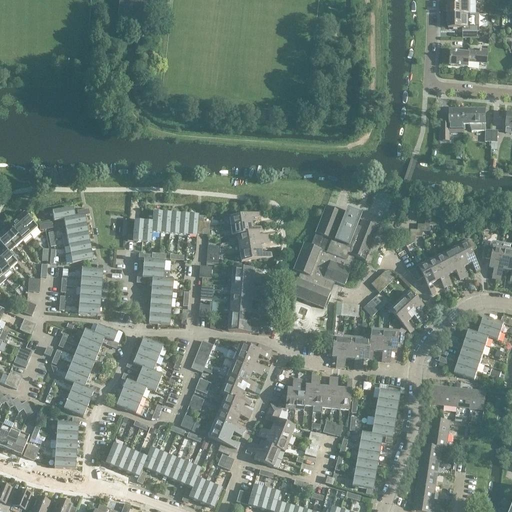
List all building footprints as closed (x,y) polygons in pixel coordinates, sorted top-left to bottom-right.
[(138,20),(146,21),(148,0),(119,0),(118,18),(138,21),(138,20)] [(448,1),(448,15),(470,15),(470,2),(471,2),(470,0),(462,0),(463,1),(448,1)] [(470,15),(448,15),(448,29),(463,29),(463,39),(480,39),(480,15),(470,15)] [(487,64),(488,52),(481,51),(481,53),(469,52),(469,54),(452,53),(451,66),(468,68),(469,63),(487,64)] [(464,112),(464,127),(470,127),(472,132),(486,132),(486,131),(486,111),(464,112)] [(464,127),(464,112),(450,112),(450,131),(456,131),(464,131),(464,127)] [(336,183),(334,188),(343,192),(345,187),(336,183)] [(290,297),(324,310),(334,283),(344,287),(350,270),(355,258),(365,262),(378,229),(325,208),(315,234),(315,235),(311,247),(303,245),(293,271),(300,274),(298,280),(297,280),(290,297)] [(64,220),(75,218),(73,209),(52,213),(54,222),(64,220)] [(151,234),(152,234),(161,235),(162,214),(153,213),(152,223),(151,234)] [(24,214),(16,220),(30,236),(37,229),(33,224),(24,214)] [(162,214),(161,235),(170,236),(171,215),(162,214)] [(230,218),(231,228),(252,225),(251,220),(261,219),(260,214),(230,218)] [(171,215),(170,236),(179,236),(180,215),(171,215)] [(180,215),(179,236),(188,237),(189,216),(180,215)] [(86,225),(85,217),(84,216),(78,217),(75,218),(64,220),(66,229),(86,225)] [(197,238),(197,235),(198,223),(203,223),(204,217),(189,216),(188,237),(197,238)] [(16,220),(9,227),(23,242),(30,236),(16,220)] [(127,242),(133,243),(142,243),(143,222),(134,222),(133,237),(128,236),(127,242)] [(151,234),(152,223),(143,222),(142,243),(151,244),(152,234),(151,234)] [(67,238),(88,234),(86,225),(66,229),(67,238)] [(252,225),(231,228),(232,237),(237,236),(258,233),(263,233),(262,228),(252,229),(252,225)] [(9,227),(2,233),(15,249),(23,242),(9,227)] [(0,234),(0,245),(3,249),(8,255),(9,255),(15,249),(2,233),(0,234)] [(239,245),(269,240),(269,236),(259,237),(258,233),(237,236),(239,245)] [(69,247),(89,243),(88,234),(67,238),(69,247)] [(269,240),(239,245),(240,254),(261,251),(260,246),(270,244),(269,240)] [(471,241),(461,246),(457,248),(467,266),(471,264),(475,272),(480,270),(473,258),(478,255),(471,241)] [(492,279),(496,280),(502,244),(492,242),(490,244),(489,248),(487,247),(484,259),(490,260),(488,269),(493,270),(492,279)] [(71,256),(91,252),(89,243),(69,247),(71,256)] [(507,272),(511,245),(502,244),(496,280),(500,281),(502,271),(507,272)] [(467,266),(457,248),(449,252),(463,279),(467,277),(463,268),(467,266)] [(0,252),(0,260),(9,271),(17,264),(9,255),(8,255),(3,249),(0,252)] [(261,251),(240,254),(241,263),(272,258),(271,254),(261,255),(261,251)] [(71,256),(72,265),(93,261),(91,252),(71,256)] [(463,279),(449,252),(441,256),(451,274),(455,272),(460,281),(463,279)] [(451,274),(441,256),(433,260),(448,287),(451,285),(447,277),(451,274)] [(0,260),(0,274),(2,277),(9,271),(0,260)] [(448,287),(433,260),(425,264),(435,283),(439,281),(444,289),(448,287)] [(164,271),(165,263),(165,262),(150,261),(144,261),(143,270),(164,271)] [(431,285),(435,283),(425,264),(412,271),(418,282),(423,279),(431,296),(435,294),(431,285)] [(81,279),(102,281),(103,272),(103,267),(97,266),(97,271),(82,270),(81,279)] [(233,269),(232,278),(263,281),(263,277),(253,276),(254,271),(233,269)] [(163,280),(164,271),(143,270),(142,279),(148,279),(148,280),(152,280),(152,279),(163,280)] [(379,278),(387,287),(392,282),(384,274),(379,278)] [(231,287),(252,289),(253,284),(263,285),(263,281),(232,278),(231,287)] [(387,287),(379,278),(375,282),(383,291),(387,287)] [(81,288),(101,290),(102,281),(81,279),(81,288)] [(152,288),(172,290),(173,281),(163,280),(152,279),(152,280),(152,288)] [(383,291),(375,282),(371,286),(379,294),(383,291)] [(231,296),(261,299),(262,295),(252,294),(252,289),(231,287),(231,296)] [(101,299),(101,290),(81,288),(80,297),(101,299)] [(151,297),(172,299),(172,290),(152,288),(151,297)] [(409,293),(402,299),(423,322),(426,319),(420,312),(423,308),(409,293)] [(230,305),(251,307),(251,302),(261,303),(261,299),(231,296),(230,305)] [(79,306),(100,308),(101,299),(80,297),(79,306)] [(150,306),(171,308),(172,299),(151,297),(150,306)] [(371,302),(380,310),(384,307),(376,298),(371,302)] [(420,325),(423,322),(402,299),(396,305),(410,321),(413,317),(420,325)] [(22,307),(34,312),(36,306),(24,302),(22,307)] [(380,310),(371,302),(367,306),(375,314),(380,310)] [(229,314),(260,317),(260,313),(250,312),(251,307),(230,305),(229,314)] [(335,316),(341,317),(347,317),(348,306),(336,305),(335,316)] [(406,324),(410,321),(396,305),(389,312),(403,328),(407,331),(410,334),(413,331),(406,324)] [(99,317),(100,308),(79,306),(78,315),(99,317)] [(149,315),(170,317),(171,308),(150,306),(149,315)] [(375,314),(367,306),(363,310),(371,318),(375,314)] [(34,312),(22,307),(20,312),(32,317),(34,312)] [(229,314),(229,323),(249,325),(250,320),(260,321),(260,317),(229,314)] [(170,327),(170,317),(149,315),(149,325),(170,327)] [(484,318),(481,327),(501,333),(504,325),(511,327),(511,321),(503,318),(501,324),(484,318)] [(24,321),(22,326),(34,331),(36,326),(24,321)] [(249,329),(249,325),(229,323),(228,333),(258,335),(258,336),(270,337),(271,331),(249,329)] [(20,331),(32,336),(34,331),(22,326),(20,331)] [(108,341),(113,343),(114,343),(117,334),(98,327),(97,328),(94,335),(104,340),(108,341)] [(498,342),(501,333),(481,327),(479,335),(489,339),(498,342)] [(390,364),(391,354),(396,354),(397,345),(403,346),(403,334),(407,331),(403,328),(397,333),(388,333),(386,363),(390,364)] [(81,340),(101,348),(104,340),(94,335),(85,331),(81,340)] [(368,362),(372,362),(373,352),(377,352),(379,332),(370,331),(369,341),(368,362)] [(381,363),(386,363),(388,333),(379,332),(377,352),(382,353),(381,363)] [(486,347),(489,339),(479,335),(475,334),(475,335),(469,333),(466,341),(486,347)] [(311,343),(311,341),(313,336),(308,334),(305,341),(311,343)] [(333,344),(332,358),(336,359),(336,369),(340,369),(342,339),(333,338),(333,344)] [(340,369),(341,369),(344,370),(345,360),(349,360),(351,339),(342,339),(340,369)] [(349,360),(351,360),(354,361),(354,370),(358,371),(361,340),(351,339),(349,360)] [(78,348),(98,356),(101,348),(81,340),(78,348)] [(159,356),(163,348),(143,340),(140,349),(159,356)] [(358,371),(362,371),(363,361),(368,362),(369,341),(361,340),(358,371)] [(463,349),(483,356),(486,347),(466,341),(463,349)] [(200,348),(211,352),(213,347),(202,342),(200,348)] [(241,345),(238,353),(257,361),(259,357),(268,360),(272,351),(258,345),(256,351),(241,345)] [(18,354),(30,359),(32,353),(21,348),(18,354)] [(75,356),(94,364),(98,356),(78,348),(75,356)] [(208,360),(209,357),(211,352),(200,348),(197,356),(208,360)] [(50,358),(53,351),(47,349),(44,355),(50,358)] [(156,365),(159,356),(140,349),(136,357),(156,365)] [(480,364),(483,356),(463,349),(460,358),(480,364)] [(234,361),(263,373),(264,369),(255,365),(257,361),(238,353),(234,361)] [(16,359),(28,364),(30,359),(18,354),(16,359)] [(94,364),(75,356),(71,365),(91,373),(94,364)] [(204,369),(208,360),(197,356),(195,359),(193,364),(204,369)] [(156,365),(136,357),(133,365),(133,366),(139,368),(142,369),(153,373),(156,365)] [(478,373),(480,364),(460,358),(458,366),(478,373)] [(28,364),(16,359),(14,364),(26,369),(28,364)] [(231,370),(250,377),(252,373),(261,377),(263,373),(234,361),(231,370)] [(204,369),(193,364),(191,370),(202,374),(204,369)] [(87,381),(91,373),(71,365),(68,373),(87,381)] [(455,375),(475,382),(478,373),(458,366),(455,375)] [(159,385),(162,377),(162,376),(153,373),(142,369),(139,377),(159,385)] [(227,378),(256,389),(258,386),(248,382),(250,377),(231,370),(227,378)] [(68,373),(65,381),(64,382),(74,385),(84,389),(87,381),(68,373)] [(7,380),(19,385),(21,380),(9,375),(7,380)] [(139,377),(136,385),(146,390),(155,394),(159,385),(139,377)] [(306,386),(304,408),(313,409),(316,377),(311,377),(310,386),(306,386)] [(320,378),(316,377),(313,409),(312,414),(321,415),(322,409),(324,388),(319,388),(320,378)] [(224,386),(243,394),(245,390),(254,394),(256,389),(227,378),(224,386)] [(322,409),(331,410),(333,379),(329,379),(328,389),(324,388),(322,409)] [(331,410),(340,411),(341,390),(337,390),(338,380),(333,379),(331,410)] [(19,385),(7,380),(5,386),(17,391),(19,385)] [(197,386),(208,390),(211,385),(200,380),(197,386)] [(285,411),(294,412),(297,381),(293,380),(292,390),(287,390),(286,399),(281,399),(277,409),(282,411),(285,411)] [(352,381),(347,380),(346,390),(341,390),(340,411),(349,412),(352,381)] [(297,381),(294,412),(304,413),(304,408),(306,386),(301,386),(301,381),(297,381)] [(123,390),(143,398),(146,390),(136,385),(132,384),(127,382),(126,382),(123,390)] [(90,401),(93,393),(88,390),(84,389),(74,385),(70,393),(90,401)] [(208,390),(197,386),(195,391),(206,395),(208,390)] [(224,386),(221,395),(220,395),(225,397),(245,404),(244,405),(249,407),(251,402),(242,398),(243,394),(224,386)] [(379,391),(378,396),(377,400),(398,404),(399,399),(400,395),(399,395),(387,392),(388,387),(380,386),(379,391)] [(430,406),(444,407),(446,389),(432,387),(430,406)] [(457,409),(459,390),(446,389),(444,407),(457,409)] [(123,390),(120,398),(139,406),(143,398),(123,390)] [(470,410),(472,392),(459,390),(457,409),(470,410)] [(484,411),(486,393),(472,392),(470,410),(484,411)] [(86,410),(90,401),(70,393),(67,402),(86,410)] [(6,403),(10,410),(15,407),(12,402),(8,395),(4,398),(6,403)] [(191,402),(202,407),(204,401),(193,397),(191,402)] [(222,405),(251,416),(252,413),(243,409),(244,405),(245,404),(225,397),(222,405)] [(120,398),(116,407),(136,415),(139,406),(120,398)] [(15,407),(19,414),(23,410),(24,410),(21,406),(17,399),(12,402),(15,407)] [(376,409),(397,413),(398,404),(377,400),(376,409)] [(83,418),(86,410),(67,402),(64,410),(83,418)] [(202,407),(191,402),(189,407),(200,412),(202,407)] [(24,410),(23,410),(27,417),(33,414),(26,403),(21,406),(24,410)] [(222,405),(218,413),(238,421),(240,417),(249,421),(251,416),(222,405)] [(268,411),(280,416),(282,411),(277,409),(270,406),(268,411)] [(374,418),(395,422),(397,413),(376,409),(374,418)] [(268,411),(264,421),(274,425),(272,429),(292,437),(295,428),(278,421),(280,416),(268,411)] [(215,422),(244,433),(245,429),(236,426),(238,421),(218,413),(215,422)] [(183,422),(194,427),(196,421),(185,417),(183,422)] [(373,427),(394,431),(395,422),(374,418),(373,427)] [(78,434),(78,425),(79,420),(73,420),(72,425),(57,424),(57,433),(78,434)] [(430,433),(449,436),(451,423),(432,420),(430,433)] [(180,427),(192,432),(194,427),(183,422),(180,427)] [(212,430),(231,438),(233,434),(242,437),(244,433),(215,422),(212,430)] [(329,435),(332,424),(326,422),(323,434),(329,435)] [(332,424),(329,435),(334,437),(337,425),(332,424)] [(340,438),(343,427),(337,425),(334,437),(340,438)] [(0,447),(3,449),(11,430),(2,427),(0,432),(0,447)] [(386,439),(392,440),(394,431),(373,427),(371,436),(382,438),(386,439)] [(259,433),(288,445),(292,437),(272,429),(270,433),(261,429),(259,433)] [(3,449),(12,453),(20,434),(11,430),(3,449)] [(212,430),(208,439),(237,450),(239,446),(229,442),(231,438),(212,430)] [(56,442),(77,443),(78,434),(57,433),(56,442)] [(288,445),(259,433),(258,437),(267,441),(265,445),(265,446),(280,452),(285,454),(288,445)] [(309,439),(320,442),(322,437),(311,433),(309,439)] [(447,449),(449,436),(430,433),(428,446),(423,446),(447,449)] [(12,453),(21,457),(26,444),(29,438),(20,434),(12,453)] [(381,447),(382,438),(371,436),(362,434),(360,443),(381,447)] [(320,442),(309,439),(308,444),(319,448),(320,442)] [(76,452),(77,443),(56,442),(56,451),(76,452)] [(277,460),(280,452),(265,446),(265,445),(261,443),(259,448),(249,444),(248,448),(277,460)] [(381,447),(360,443),(358,452),(379,455),(381,447)] [(319,448),(308,444),(306,450),(317,453),(319,448)] [(29,460),(34,448),(28,445),(23,458),(29,460)] [(101,463),(114,468),(122,449),(113,445),(108,459),(103,457),(101,463)] [(447,450),(447,449),(423,446),(422,459),(440,462),(442,449),(447,450)] [(218,452),(229,457),(231,451),(220,447),(218,452)] [(34,448),(29,460),(34,462),(39,450),(34,448)] [(254,461),(274,469),(277,460),(248,448),(246,452),(256,456),(254,461)] [(122,471),(130,452),(122,449),(114,468),(122,471)] [(151,473),(159,453),(151,450),(147,459),(143,469),(151,473)] [(317,453),(306,450),(304,455),(316,459),(317,453)] [(55,460),(76,461),(76,452),(56,451),(55,460)] [(130,475),(138,456),(130,452),(122,471),(130,475)] [(379,455),(358,452),(357,461),(378,464),(379,455)] [(159,476),(167,457),(159,453),(151,473),(159,476)] [(130,475),(139,478),(139,479),(140,478),(142,473),(143,469),(147,459),(138,456),(130,475)] [(218,467),(230,472),(234,461),(222,456),(218,467)] [(167,457),(159,476),(168,480),(176,460),(167,457)] [(420,472),(438,475),(440,462),(422,459),(420,472)] [(75,471),(76,461),(55,460),(54,469),(75,471)] [(184,464),(176,460),(168,480),(176,483),(184,464)] [(378,464),(357,461),(355,470),(376,473),(378,464)] [(192,467),(184,464),(176,483),(184,486),(192,467)] [(201,471),(192,467),(184,486),(193,490),(197,480),(201,471)] [(354,479),(374,482),(376,473),(355,470),(354,479)] [(418,485),(436,488),(438,475),(420,472),(418,485)] [(327,478),(325,484),(332,486),(334,480),(327,478)] [(374,482),(354,479),(352,488),(367,490),(366,495),(372,496),(373,491),(374,482)] [(197,502),(205,483),(197,480),(193,490),(191,493),(192,494),(189,499),(197,502)] [(205,483),(197,502),(205,506),(213,487),(205,483)] [(0,484),(0,511),(10,511),(12,507),(17,494),(12,492),(13,490),(0,484)] [(416,499),(434,501),(436,488),(418,485),(416,499)] [(222,490),(213,487),(205,506),(214,510),(222,490)] [(256,509),(262,489),(254,487),(251,495),(249,501),(248,507),(256,509)] [(256,509),(265,511),(271,492),(262,489),(256,509)] [(32,511),(37,500),(31,498),(32,496),(19,490),(17,494),(12,507),(21,511),(20,511),(32,511)] [(238,498),(249,501),(251,495),(240,492),(238,498)] [(265,511),(274,511),(277,504),(280,494),(271,492),(265,511)] [(54,511),(56,508),(55,508),(50,506),(51,504),(38,498),(37,500),(32,511),(54,511)] [(236,503),(247,506),(248,507),(249,501),(238,498),(236,503)] [(432,511),(434,501),(416,499),(413,511),(432,511)] [(76,511),(77,510),(71,508),(72,506),(59,500),(55,508),(56,508),(54,511),(76,511)]
